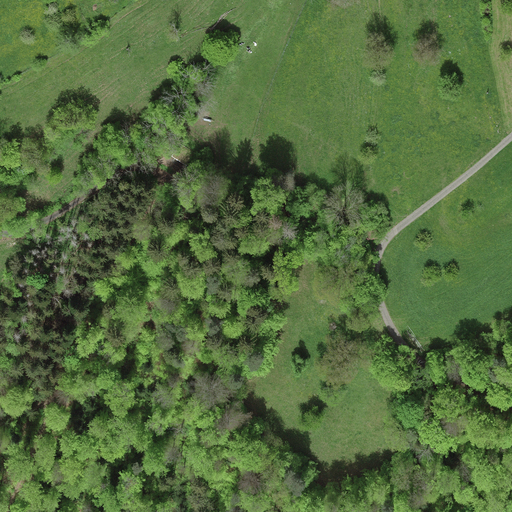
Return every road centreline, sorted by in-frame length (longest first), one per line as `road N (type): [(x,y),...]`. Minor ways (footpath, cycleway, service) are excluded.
road 1 (track): [(4,511),(161,169),(126,169),(55,219),(0,234)]
road 2 (track): [(511,135),(409,219),(374,263),(386,319),(419,364),(465,381),(511,368)]
road 3 (track): [(161,169),(186,220),(224,394)]
